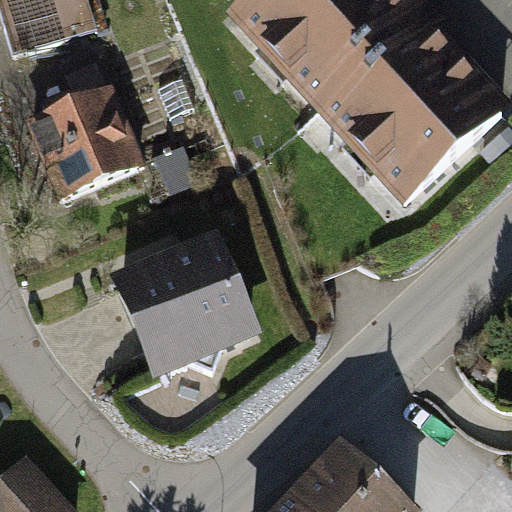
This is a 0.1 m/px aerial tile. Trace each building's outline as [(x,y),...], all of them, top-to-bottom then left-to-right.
[(87,0),(6,0),(0,2),(0,10),(13,59),(96,35),(87,0)] [(390,0),(240,0),(215,24),(400,230),(505,127),(390,0)] [(24,134),(52,215),(142,184),(103,71),(59,85),(71,118),(24,134)] [(154,172),(168,205),(198,192),(184,159),(154,172)] [(152,385),(256,339),(212,240),(108,285),(152,385)] [(338,447),(277,511),(408,511),(394,498),(400,493),(369,464),(364,470),(338,447)] [(72,511),(23,459),(0,480),(0,511),(72,511)]
